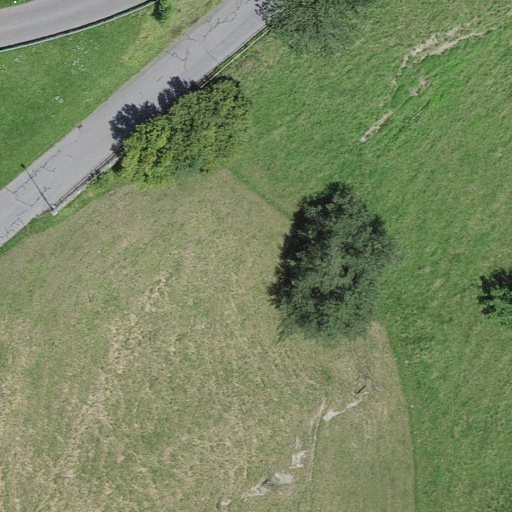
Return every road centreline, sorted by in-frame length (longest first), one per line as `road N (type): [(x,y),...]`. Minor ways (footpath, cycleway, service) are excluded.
road 1 (residential): [(275,0),(0,223)]
road 2 (tertiary): [(118,0),(0,35)]
